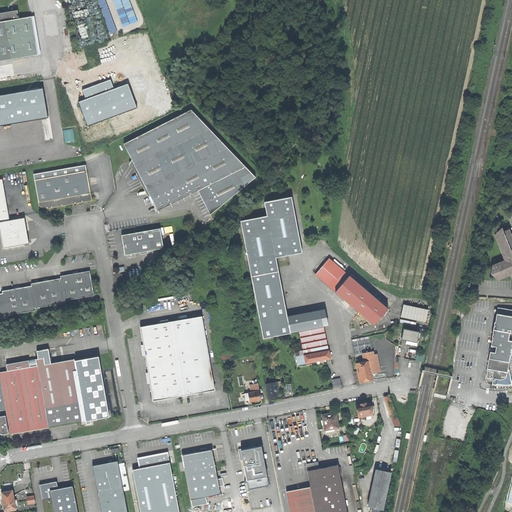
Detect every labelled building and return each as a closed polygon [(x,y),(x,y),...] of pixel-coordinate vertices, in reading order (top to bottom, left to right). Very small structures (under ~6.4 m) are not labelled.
[(98,0),(109,34),(116,32),(106,0),(98,0)] [(136,22),(128,0),(112,0),(121,26),(136,22)] [(19,5),(21,15),(29,14),(27,4),(19,5)] [(0,20),(19,18),(17,9),(0,12),(0,20)] [(0,59),(38,53),(31,15),(19,18),(0,20),(0,59)] [(87,124),(135,106),(126,82),(113,87),(109,77),(82,88),(85,97),(78,100),(87,124)] [(43,88),(0,95),(0,125),(48,118),(43,88)] [(149,195),(158,211),(198,191),(210,215),(256,178),(191,110),(124,144),(132,161),(130,163),(135,167),(149,195)] [(33,174),(35,180),(87,171),(86,165),(33,174)] [(80,203),(92,201),(87,171),(35,180),(39,205),(44,209),(80,203)] [(0,179),(0,232),(1,233),(3,247),(24,244),(24,241),(25,240),(28,238),(27,230),(25,218),(10,220),(2,179),(0,179)] [(241,221),(252,277),(279,272),(276,258),(302,253),(292,197),(265,202),(267,216),(241,221)] [(511,277),(511,245),(511,246),(509,243),(511,242),(511,235),(509,228),(495,234),(505,260),(492,265),(498,279),(511,274),(511,277)] [(123,246),(125,255),(164,248),(160,229),(122,236),(123,246)] [(316,275),(336,292),(350,276),(330,259),(316,275)] [(0,318),(7,317),(7,315),(37,310),(36,308),(66,302),(65,300),(94,295),(90,270),(75,273),(63,275),(60,276),(61,278),(58,278),(46,281),(31,283),(32,286),(17,288),(4,290),(2,291),(2,293),(0,293),(0,318)] [(292,334),(292,333),(289,317),(288,317),(279,272),(252,277),(264,339),(292,334)] [(353,275),(351,277),(388,309),(390,306),(353,275)] [(351,277),(350,276),(336,292),(374,325),(388,309),(351,277)] [(426,322),(429,309),(403,304),(401,317),(426,322)] [(492,378),(494,380),(497,379),(501,380),(507,378),(509,369),(511,351),(511,309),(499,307),(488,368),(489,368),(488,377),(492,378)] [(292,333),(300,331),(324,327),(320,311),(289,317),(292,333)] [(150,377),(154,401),(182,396),(188,395),(215,390),(202,317),(141,327),(150,377)] [(305,355),(307,363),(316,361),(317,362),(318,363),(320,363),(321,362),(321,361),(324,360),(330,359),(324,327),(300,331),(305,355)] [(410,340),(418,342),(420,331),(405,328),(403,339),(410,340)] [(363,354),(365,361),(365,363),(370,362),(372,373),(381,372),(377,354),(374,355),(374,352),(369,352),(363,354)] [(98,355),(75,359),(82,401),(84,410),(90,409),(92,419),(108,415),(98,355)] [(299,365),(307,363),(305,355),(297,357),(299,365)] [(29,361),(30,367),(37,366),(45,408),(82,401),(75,359),(45,365),(44,358),(29,361)] [(6,364),(8,371),(30,367),(29,361),(6,364)] [(359,373),(360,382),(366,381),(374,380),(372,373),(370,362),(365,363),(365,361),(361,362),(361,364),(357,364),(359,373)] [(0,410),(7,410),(11,434),(33,431),(49,428),(49,426),(92,419),(90,409),(84,410),(82,401),(45,408),(37,366),(30,367),(8,371),(0,372),(0,432),(0,433),(2,432),(2,434),(9,433),(6,415),(0,416),(0,410)] [(511,380),(510,369),(509,369),(507,378),(501,380),(497,379),(494,380),(493,384),(497,385),(497,384),(501,384),(505,385),(507,384),(508,385),(511,384),(511,380)] [(334,381),(335,388),(342,387),(341,380),(334,381)] [(250,385),(252,392),(260,391),(258,383),(250,385)] [(266,385),(269,399),(273,398),(278,397),(277,391),(275,383),(266,385)] [(250,400),(251,402),(256,401),(262,400),(260,391),(252,392),(249,393),(250,400)] [(393,418),(397,416),(389,396),(385,397),(393,418)] [(356,405),(358,417),(366,416),(371,415),(373,415),(371,402),(366,403),(362,404),(362,403),(360,402),(358,403),(357,404),(358,405),(356,405)] [(322,415),(325,430),(338,428),(335,413),(328,414),(322,415)] [(262,445),(240,449),(247,489),(269,485),(262,445)] [(221,477),(216,478),(210,448),(180,454),(190,499),(205,496),(219,493),(218,486),(222,485),(221,477)] [(138,467),(168,461),(166,451),(136,458),(138,467)] [(127,511),(117,461),(112,462),(105,464),(93,466),(102,511),(127,511)] [(138,467),(131,469),(139,511),(178,511),(168,461),(138,467)] [(307,464),(308,471),(320,469),(319,462),(312,463),(307,464)] [(347,511),(340,476),(342,476),(341,467),(339,468),(338,466),(320,469),(308,471),(311,488),(315,511),(347,511)] [(384,472),(376,470),(368,507),(383,510),(391,473),(384,472)] [(42,500),(50,498),(52,511),(76,511),(71,485),(57,488),(55,481),(39,484),(42,500)] [(286,493),(290,511),(315,511),(311,488),(286,493)] [(1,491),(2,498),(13,496),(12,489),(1,491)] [(3,505),(5,511),(16,510),(15,505),(14,500),(13,496),(2,498),(3,505)] [(205,496),(190,499),(191,506),(206,503),(205,496)]
